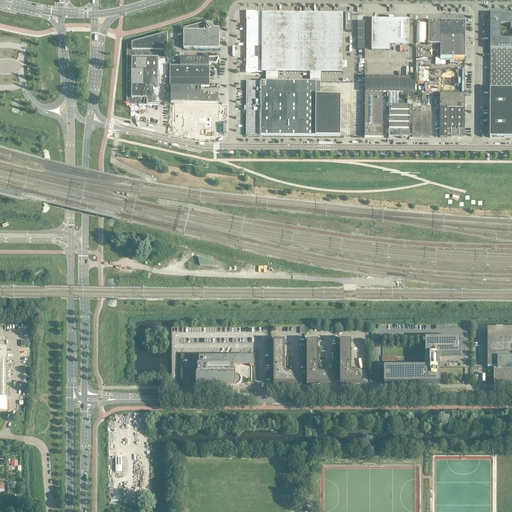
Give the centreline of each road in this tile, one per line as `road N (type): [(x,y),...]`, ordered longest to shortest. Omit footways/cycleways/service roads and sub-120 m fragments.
road 1 (tertiary): [(84,399),(511,398)]
road 2 (unclassified): [(477,5),(237,4),(230,147)]
road 3 (tertiary): [(230,147),(477,148)]
road 4 (secondary): [(84,399),(85,237)]
road 5 (secondary): [(71,241),(69,398)]
road 6 (tertiary): [(230,147),(89,123)]
road 7 (unclassified): [(477,148),(477,5)]
